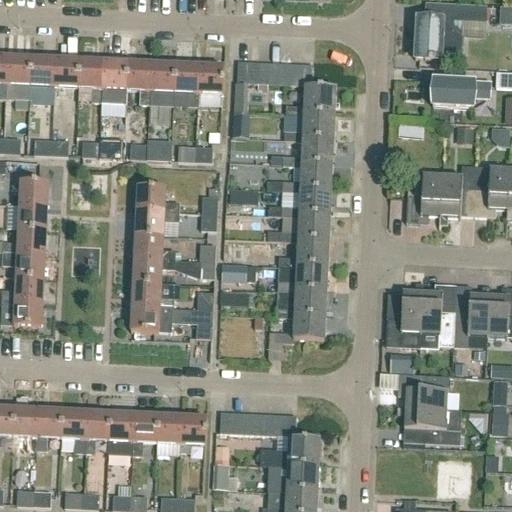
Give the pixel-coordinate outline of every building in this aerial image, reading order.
[(485,27),(486,12),(458,11),(457,25),(418,23),(416,64),(441,65),(460,66),(462,44),(463,26),(485,27)] [(511,11),(502,11),(501,28),(511,28),(511,11)] [(7,89),(8,61),(0,60),(0,103),(6,104),(7,89)] [(7,89),(7,102),(16,103),(17,89),(31,90),(32,62),(8,61),(7,89)] [(54,109),(55,91),(56,63),(32,62),(31,90),(30,108),(54,109)] [(79,92),(80,64),(56,63),(55,91),(79,92)] [(102,107),(104,65),(80,64),(79,92),(94,93),(93,107),(102,107)] [(104,65),(102,107),(111,108),(126,108),(127,95),(128,67),(104,65)] [(238,66),(237,87),(248,88),(249,66),(238,66)] [(249,66),(248,88),(259,88),(260,67),(249,66)] [(151,96),(152,68),(128,67),(127,95),(141,95),(140,109),(150,110),(151,96)] [(260,67),(259,88),(270,89),(271,67),(260,67)] [(271,67),(270,89),(280,89),(281,68),(271,67)] [(151,96),(150,110),(151,110),(151,111),(174,112),(175,97),(176,69),(152,68),(151,96)] [(281,68),(280,89),(291,90),(292,68),(281,68)] [(292,68),(291,90),(302,90),(303,69),(292,68)] [(199,98),(200,70),(176,69),(175,97),(189,98),(188,111),(198,112),(199,98)] [(313,91),(314,69),(303,69),(302,90),(305,90),(313,91)] [(199,98),(223,99),(225,71),(200,70),(199,98)] [(511,92),(511,77),(497,77),(497,92),(511,92)] [(489,103),(490,87),(435,84),(433,110),(474,112),(475,102),(489,103)] [(247,119),(248,88),(237,87),(235,87),(234,119),(247,119)] [(16,103),(16,113),(29,113),(30,108),(31,90),(17,89),(16,103)] [(336,92),(313,91),(305,90),(304,112),(288,111),(286,111),(286,120),(304,121),(304,116),(335,118),(336,92)] [(334,143),(335,118),(304,116),(304,121),(303,137),(286,137),(286,136),(285,136),(285,146),(303,147),(303,142),(334,143)] [(234,142),(248,142),(249,121),(235,120),(234,142)] [(474,133),(457,133),(457,144),(473,145),(474,133)] [(333,168),(334,143),(303,142),(303,147),(302,163),(285,162),(285,161),(270,161),(270,170),(284,171),(301,172),(302,167),(333,168)] [(4,143),(4,158),(21,159),(22,144),(4,143)] [(52,161),(52,145),(36,144),(35,160),(52,161)] [(52,145),(52,161),(69,161),(70,146),(52,145)] [(148,146),(148,150),(147,165),(171,166),(172,147),(148,146)] [(100,163),(100,147),(84,147),(83,162),(100,163)] [(100,147),(100,163),(117,164),(117,148),(100,147)] [(147,165),(148,150),(132,149),(131,164),(147,165)] [(195,167),(196,152),(180,151),(179,167),(195,167)] [(196,152),(195,167),(213,168),(213,153),(196,152)] [(332,193),(333,168),(302,167),(301,172),(301,188),(284,187),(267,186),(266,195),(284,196),(300,197),(301,192),(332,193)] [(475,195),(476,172),(464,171),(463,181),(462,181),(462,183),(444,182),(444,180),(443,180),(441,221),(440,221),(440,229),(448,230),(448,228),(447,228),(447,221),(459,222),(459,223),(460,223),(461,221),(474,221),(475,195)] [(508,215),(510,174),(492,173),(492,172),(476,172),(475,195),(474,221),(496,223),(496,221),(495,221),(495,213),(507,214),(507,215),(508,215)] [(441,221),(443,180),(443,182),(425,181),(425,179),(423,179),(423,180),(409,179),(406,228),(428,229),(429,227),(427,227),(428,219),(440,220),(440,221),(441,221)] [(20,210),(48,211),(49,186),(21,185),(20,210)] [(138,191),(137,215),(165,217),(165,216),(179,217),(179,208),(165,208),(166,192),(138,191)] [(202,218),(218,219),(218,202),(217,202),(217,193),(208,192),(208,202),(203,202),(202,218)] [(299,217),(331,219),(332,193),(301,192),(300,197),(284,196),(283,212),(282,212),(268,211),(268,221),(283,222),(299,222),(299,217)] [(230,208),(242,209),(242,196),(230,196),(230,208)] [(47,235),(48,211),(20,210),(19,234),(47,235)] [(179,217),(165,216),(165,217),(137,215),(136,239),(164,241),(164,226),(179,227),(179,217)] [(280,247),(298,247),(298,242),(329,244),(331,219),(299,217),(299,222),(283,222),(282,237),(280,237),(267,236),(267,246),(280,247)] [(217,236),(218,219),(202,218),(201,235),(217,236)] [(46,259),(47,235),(19,234),(18,248),(4,247),(3,257),(18,258),(46,259)] [(163,255),(164,241),(136,239),(135,263),(176,265),(176,256),(163,255)] [(328,269),(329,244),(298,242),(298,247),(297,263),(281,263),(281,262),(279,262),(279,272),(297,273),(297,268),(328,269)] [(200,267),(215,267),(216,250),(201,249),(200,267)] [(44,283),(46,259),(18,258),(3,257),(3,270),(17,271),(16,282),(44,283)] [(175,275),(176,265),(135,263),(133,287),(161,289),(162,274),(175,275)] [(215,284),(215,267),(200,267),(199,283),(215,284)] [(327,294),(328,269),(297,268),(297,273),(296,289),(279,288),(279,287),(278,287),(278,297),(296,298),(296,293),(327,294)] [(223,271),(223,286),(246,287),(246,271),(223,271)] [(43,307),(44,283),(16,282),(16,296),(3,296),(2,306),(5,306),(15,306),(43,307)] [(161,302),(161,289),(133,287),(132,311),(173,313),(173,303),(161,302)] [(420,353),(421,338),(423,296),(424,296),(424,289),(416,288),(416,290),(416,298),(404,297),(404,295),(403,295),(401,325),(388,324),(386,351),(420,353)] [(439,338),(439,350),(453,351),(456,290),(435,289),(435,291),(435,299),(423,298),(424,296),(423,296),(421,338),(422,338),(422,337),(439,338)] [(487,340),(487,342),(489,300),(490,300),(491,292),(483,291),(483,293),(483,301),(472,301),(472,291),(456,290),(453,351),(468,352),(468,341),(469,341),(469,339),(487,340)] [(511,341),(511,292),(502,292),(502,294),(502,302),(490,301),(490,300),(489,300),(487,342),(489,342),(489,340),(506,341),(506,343),(508,343),(508,341),(511,341)] [(326,319),(327,294),(296,293),(296,298),(295,314),(278,313),(277,313),(276,322),(294,323),(295,318),(326,319)] [(197,315),(213,315),(214,298),(198,297),(197,315)] [(235,298),(224,298),(224,310),(235,310),(235,298)] [(42,332),(43,307),(15,306),(5,306),(5,315),(15,315),(14,331),(42,332)] [(132,311),(131,336),(159,337),(172,338),(173,313),(132,311)] [(212,343),(212,332),(213,315),(197,315),(197,331),(196,331),(196,342),(212,343)] [(325,346),(326,319),(295,318),(294,323),(294,339),(277,338),(276,338),(275,347),(295,348),(295,344),(325,346)] [(263,334),(264,324),(255,323),(255,334),(263,334)] [(467,378),(467,369),(456,369),(456,378),(467,378)] [(408,401),(407,412),(405,412),(405,413),(448,415),(447,415),(448,397),(449,397),(449,396),(448,396),(448,382),(427,381),(400,379),(398,401),(400,401),(400,400),(408,401)] [(509,400),(495,399),(495,410),(508,410),(509,400)] [(0,440),(13,441),(15,413),(0,411),(0,440)] [(460,450),(462,416),(448,415),(405,413),(405,412),(398,412),(397,420),(399,420),(399,419),(406,420),(406,432),(404,432),(404,433),(425,434),(424,448),(460,450)] [(37,455),(39,414),(15,413),(13,441),(28,441),(27,455),(37,455)] [(61,443),(63,415),(39,414),(37,455),(46,456),(47,442),(61,443)] [(85,458),(87,416),(63,415),(61,443),(76,444),(75,457),(85,458)] [(109,445),(111,417),(87,416),(85,458),(95,458),(95,445),(109,445)] [(135,419),(111,417),(109,445),(109,459),(133,460),(135,419)] [(221,417),(220,438),(231,439),(232,417),(221,417)] [(242,439),(243,418),(232,417),(231,439),(242,439)] [(252,440),(253,418),(243,418),(242,439),(252,440)] [(263,440),(264,419),(253,418),(252,440),(263,440)] [(504,439),(506,419),(494,418),(493,439),(504,439)] [(157,448),(159,420),(135,419),(133,460),(142,461),(143,447),(157,448)] [(263,440),(274,441),(275,419),(264,419),(263,440)] [(274,441),(285,441),(286,420),(275,419),(274,441)] [(181,449),(183,421),(159,420),(157,448),(181,449)] [(297,420),(286,420),(285,441),(289,441),(296,442),(297,420)] [(183,421),(181,449),(181,456),(190,457),(191,449),(206,450),(207,422),(183,421)] [(320,443),(296,442),(289,441),(288,456),(260,454),(260,471),(270,471),(288,472),(288,467),(319,469),(320,443)] [(217,452),(216,468),(228,468),(229,453),(217,452)] [(270,471),(268,497),(286,497),(287,493),(318,494),(319,469),(288,467),(288,472),(270,471)] [(227,494),(229,469),(215,469),(213,494),(227,494)] [(316,511),(318,494),(287,493),(286,497),(285,511),(316,511)] [(34,511),(35,496),(18,495),(17,511),(34,511)] [(35,496),(34,511),(45,511),(50,511),(52,497),(35,496)] [(81,511),(83,498),(66,498),(64,511),(81,511)] [(83,498),(81,511),(99,511),(100,499),(83,498)] [(129,511),(130,501),(114,500),(113,511),(129,511)] [(130,501),(129,511),(147,511),(147,502),(130,501)] [(177,511),(178,503),(161,502),(161,511),(177,511)] [(178,503),(177,511),(195,511),(195,504),(178,503)]
